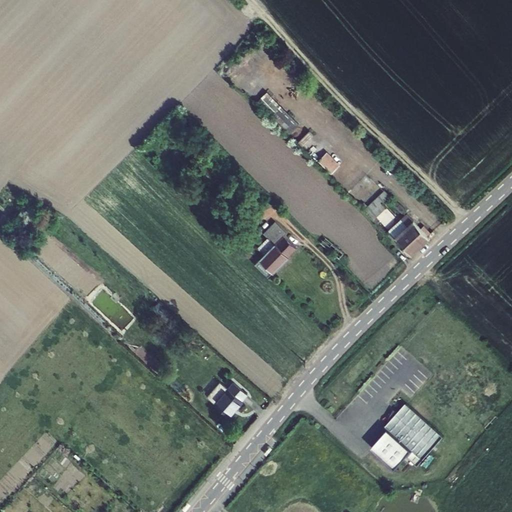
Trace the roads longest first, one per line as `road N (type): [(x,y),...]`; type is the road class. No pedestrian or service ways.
road 1 (tertiary): [(198,511),(350,335),(511,181)]
road 2 (track): [(468,223),(250,0)]
